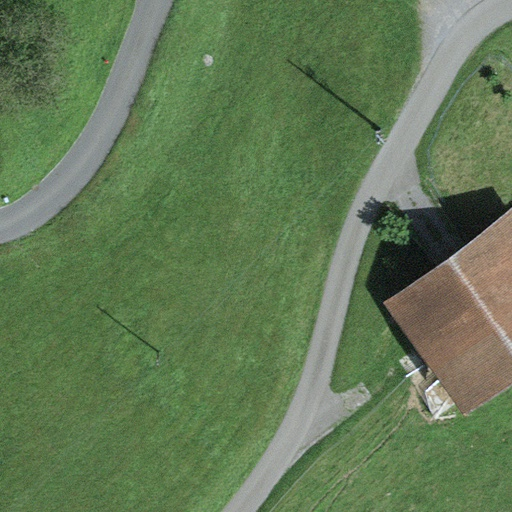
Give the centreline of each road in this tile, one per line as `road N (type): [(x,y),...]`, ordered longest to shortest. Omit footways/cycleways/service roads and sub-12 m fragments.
road 1 (unclassified): [(511,1),(451,43),(352,235),(317,371),(282,449),(234,511)]
road 2 (unclassified): [(171,0),(132,103),(78,178),(0,218)]
